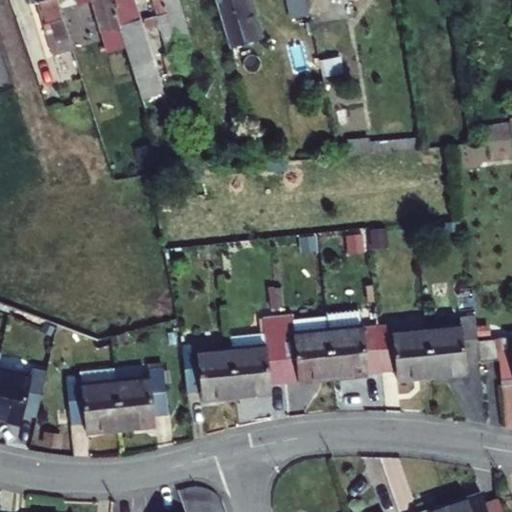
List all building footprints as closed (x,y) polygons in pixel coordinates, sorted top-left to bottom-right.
[(52,14),(47,0),(21,0),(26,14),(31,13),(45,62),(65,56),(62,47),(59,38),(52,14)] [(103,2),(102,0),(81,0),(94,45),(114,40),(103,2)] [(114,40),(133,32),(124,0),(110,0),(103,2),(114,40)] [(141,0),(139,1),(146,28),(156,26),(150,0),(141,0)] [(168,24),(162,0),(150,0),(156,26),(168,24)] [(205,0),(206,2),(223,59),(250,50),(235,0),(205,0)] [(287,30),(303,26),(296,0),(283,0),(280,1),(287,30)] [(73,26),(68,11),(52,14),(59,38),(83,31),(80,23),(73,26)] [(71,54),(69,46),(62,47),(65,56),(71,54)] [(286,123),(264,46),(250,50),(223,59),(245,135),(286,123)] [(511,117),(487,121),(488,137),(511,134),(511,117)] [(351,310),(319,313),(321,329),(325,374),(375,369),(371,325),(352,326),(351,310)] [(287,332),(286,311),(271,312),(277,378),(325,374),(321,329),(287,332)] [(257,314),(260,345),(225,348),(229,393),(264,390),(263,380),(277,378),(271,312),(257,314)] [(457,315),(458,322),(420,326),(424,372),(460,368),(460,362),(474,360),(473,342),(470,314),(457,315)] [(388,329),(388,323),(371,325),(375,369),(391,368),(391,375),(424,372),(420,326),(388,329)] [(511,344),(507,345),(507,339),(492,340),(494,358),(496,383),(511,382),(511,390),(511,389),(511,344)] [(494,358),(492,340),(473,342),(474,360),(494,358)] [(189,351),(189,344),(169,345),(172,390),(192,388),(193,396),(229,393),(225,348),(189,351)] [(102,418),(99,372),(97,357),(64,360),(64,367),(50,368),(54,414),(67,413),(68,421),(102,418)] [(134,361),(134,369),(99,372),(102,418),(138,415),(137,406),(150,405),(146,359),(134,361)] [(35,363),(33,373),(0,365),(0,412),(23,418),(25,408),(38,411),(48,366),(35,363)] [(479,500),(476,492),(443,502),(446,511),(495,511),(491,496),(479,500)] [(446,511),(443,502),(410,511),(446,511)]
